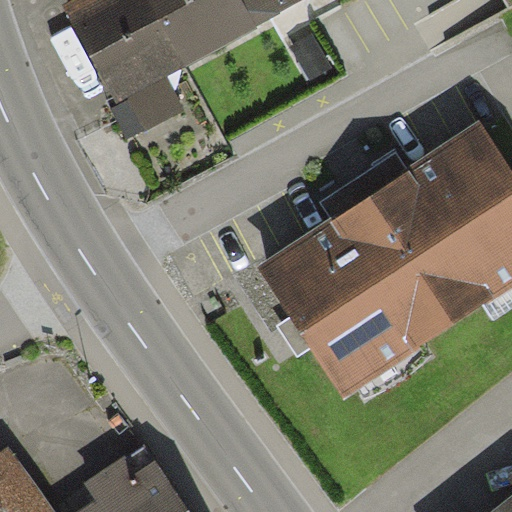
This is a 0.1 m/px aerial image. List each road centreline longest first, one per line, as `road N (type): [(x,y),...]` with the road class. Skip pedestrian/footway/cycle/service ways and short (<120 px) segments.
road 1 (primary): [(95,272),(268,511)]
road 2 (primary): [(0,99),(95,272)]
